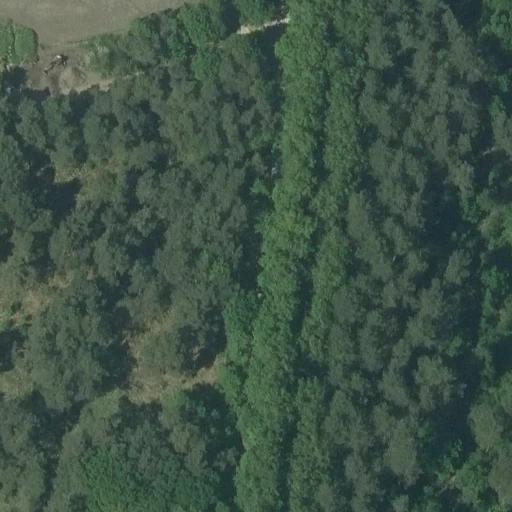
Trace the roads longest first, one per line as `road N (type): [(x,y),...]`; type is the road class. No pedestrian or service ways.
road 1 (track): [(454,511),(511,0)]
road 2 (unclassified): [(286,0),(237,511)]
road 3 (track): [(283,41),(0,107)]
